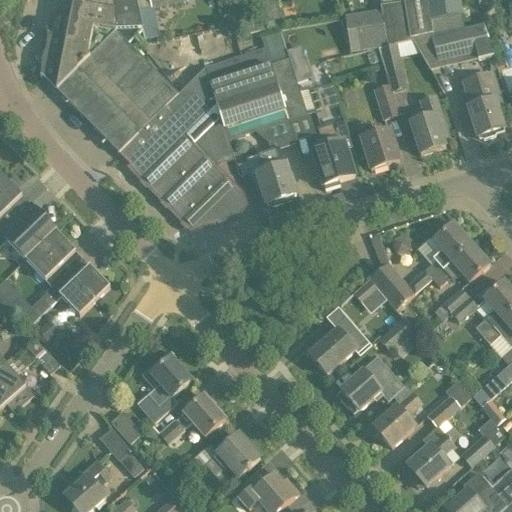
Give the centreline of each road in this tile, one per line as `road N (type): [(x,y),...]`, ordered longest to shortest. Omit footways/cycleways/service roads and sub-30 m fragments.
road 1 (residential): [(170,280),(478,173)]
road 2 (unclassified): [(373,511),(340,471),(323,466),(170,280)]
road 3 (residential): [(2,511),(170,280)]
road 4 (unclassified): [(170,280),(37,139),(3,84)]
